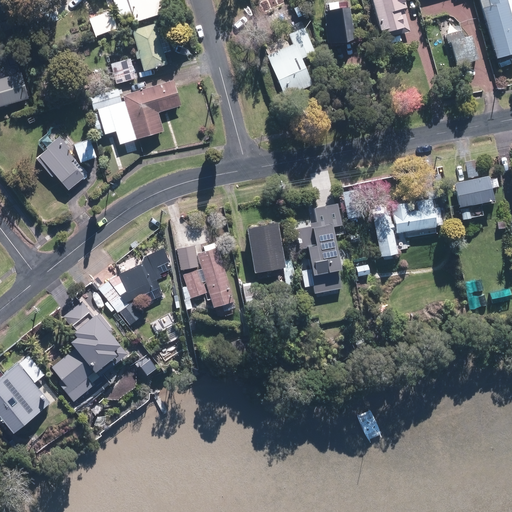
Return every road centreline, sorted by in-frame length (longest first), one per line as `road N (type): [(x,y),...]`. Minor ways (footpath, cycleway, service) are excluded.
road 1 (residential): [(511,118),(245,169)]
road 2 (residential): [(245,169),(164,193),(116,218),(39,281)]
road 3 (residential): [(200,0),(245,169)]
